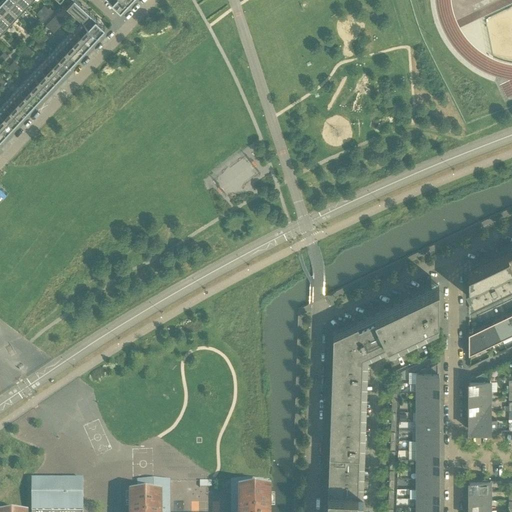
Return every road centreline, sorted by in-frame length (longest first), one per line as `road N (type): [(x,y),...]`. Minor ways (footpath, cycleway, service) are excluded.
road 1 (unclassified): [(318,320),(311,240),(232,0)]
road 2 (residential): [(311,511),(318,320)]
road 3 (unclassified): [(0,165),(128,28)]
road 4 (residential): [(318,320),(450,259)]
